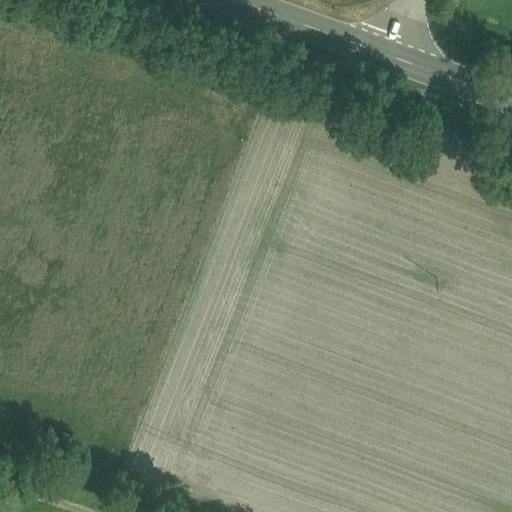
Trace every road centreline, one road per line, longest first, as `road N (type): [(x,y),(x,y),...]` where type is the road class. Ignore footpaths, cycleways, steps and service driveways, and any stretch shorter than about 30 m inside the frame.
road 1 (primary): [(383,54),(240,0)]
road 2 (primary): [(511,98),(383,54)]
